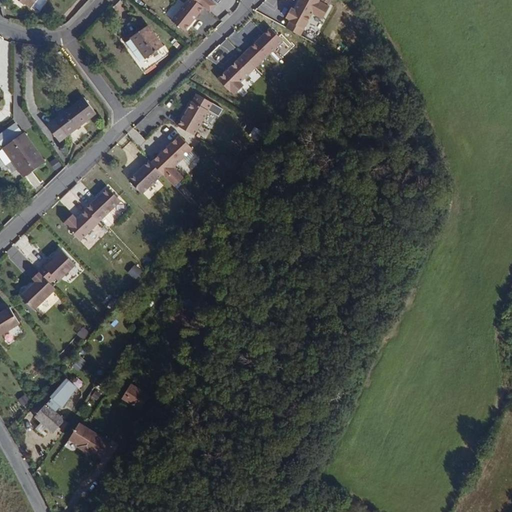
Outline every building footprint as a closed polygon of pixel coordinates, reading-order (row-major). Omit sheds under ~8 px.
[(20,0),(26,5),(27,3),(33,8),(39,0),(20,0)] [(40,11),(48,2),(47,0),(39,0),(33,8),(36,11),(40,11)] [(201,4),(196,0),(188,0),(172,21),(186,32),(206,7),(201,4)] [(196,0),(201,4),(206,7),(212,12),(217,5),(211,0),(196,0)] [(321,0),(300,0),(295,11),(289,9),(284,19),(290,21),(286,28),(301,36),(314,10),(323,14),(328,5),(321,2),(321,0)] [(148,60),(166,46),(150,25),(132,39),(148,60)] [(270,28),(243,55),(256,68),(283,41),(270,28)] [(256,68),(243,55),(219,80),(237,96),(247,86),(242,82),(256,68)] [(195,136),(209,111),(220,117),(224,110),(197,94),(178,126),(195,136)] [(99,114),(86,97),(48,126),(61,143),(99,114)] [(46,163),(26,133),(4,148),(24,177),(46,163)] [(176,169),(196,150),(183,136),(154,163),(165,175),(177,187),(186,179),(176,169)] [(57,172),(63,168),(57,159),(51,163),(57,172)] [(154,163),(152,161),(130,181),(143,195),(165,175),(154,163)] [(101,222),(123,201),(110,188),(88,209),(101,222)] [(207,203),(212,197),(206,192),(201,197),(207,203)] [(81,242),(101,222),(88,209),(78,219),(74,215),(64,224),(81,242)] [(60,283),(77,265),(64,252),(53,264),(48,269),(45,266),(39,272),(40,273),(52,284),(57,279),(60,283)] [(142,272),(135,266),(126,275),(134,281),(142,272)] [(35,311),(57,290),(52,284),(40,273),(34,279),(37,282),(22,298),(35,311)] [(0,337),(22,324),(12,309),(0,316),(0,337)] [(94,336),(86,329),(79,336),(86,343),(94,336)] [(79,356),(71,367),(78,373),(87,362),(79,356)] [(82,391),(68,379),(50,398),(52,399),(47,404),(57,413),(62,408),(63,409),(71,401),(75,405),(82,398),(82,391)] [(151,395),(131,384),(122,400),(142,411),(151,395)] [(54,434),(66,420),(47,405),(35,419),(42,424),(48,429),(54,434)] [(42,435),(48,429),(42,424),(37,430),(42,435)] [(112,442),(82,424),(72,441),(79,446),(78,447),(92,455),(92,454),(102,460),(112,442)]
